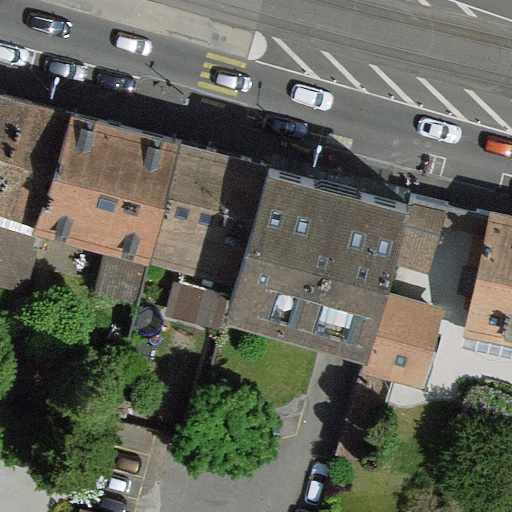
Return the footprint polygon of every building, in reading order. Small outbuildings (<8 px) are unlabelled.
[(0,186),(30,100),(0,92),(0,186)] [(30,100),(0,186),(0,215),(40,228),(43,216),(58,163),(72,112),(30,100)] [(72,112),(58,163),(163,192),(177,139),(72,112)] [(268,163),(177,139),(163,192),(150,246),(239,270),(268,163)] [(58,163),(43,216),(114,236),(102,284),(139,293),(150,246),(163,192),(58,163)] [(380,193),(268,163),(239,270),(231,299),(326,326),(345,331),(368,338),(381,294),(393,254),(408,200),(380,193)] [(411,192),(408,200),(393,254),(430,264),(445,216),(449,202),(411,192)] [(483,210),(449,202),(445,216),(479,225),(483,210)] [(511,330),(511,217),(483,210),(479,225),(466,283),(479,286),(469,321),(511,330)] [(0,241),(33,250),(40,228),(0,215),(0,241)] [(33,250),(0,241),(0,276),(9,279),(25,283),(33,250)] [(437,310),(381,294),(368,338),(363,360),(421,375),(437,310)]
